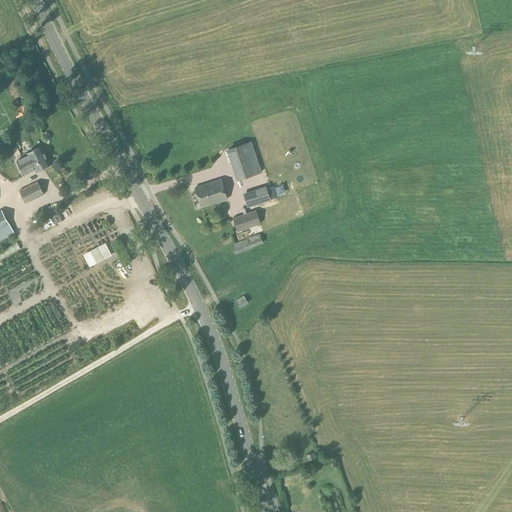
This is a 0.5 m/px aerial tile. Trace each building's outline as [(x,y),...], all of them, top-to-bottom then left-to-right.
[(237,177),(262,169),(253,141),(228,150),(237,177)] [(27,154),(28,156),(17,161),(24,175),(35,169),(36,171),(50,164),(41,146),(27,154)] [(201,208),(227,199),(220,179),(195,188),(201,208)] [(44,194),(38,182),(19,191),(26,204),(44,194)] [(247,207),(270,199),(266,187),(243,195),(247,207)] [(0,210),(0,239),(14,232),(2,210),(0,210)] [(54,225),(64,220),(60,212),(50,216),(54,225)] [(237,231),(260,224),(256,212),(233,219),(237,231)] [(235,254),(263,243),(259,234),(232,246),(235,254)] [(238,308),(247,303),(243,296),(234,302),(238,308)] [(313,451),(304,454),(306,460),(315,458),(313,451)]
